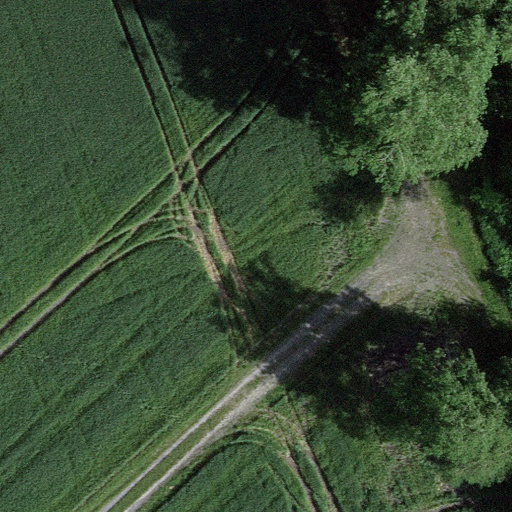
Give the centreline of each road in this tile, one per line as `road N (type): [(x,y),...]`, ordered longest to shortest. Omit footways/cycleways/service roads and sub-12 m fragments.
road 1 (track): [(340,0),(511,421)]
road 2 (track): [(434,223),(109,511)]
